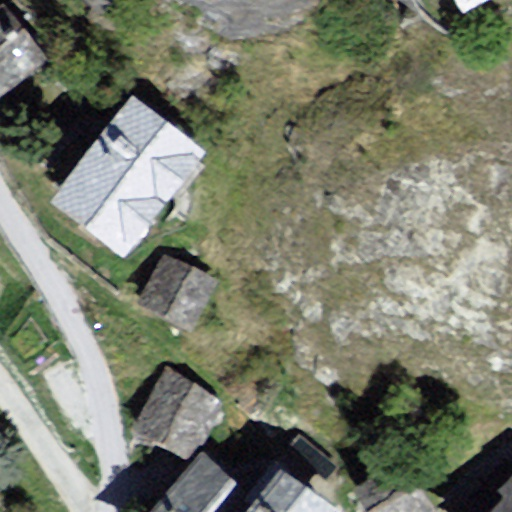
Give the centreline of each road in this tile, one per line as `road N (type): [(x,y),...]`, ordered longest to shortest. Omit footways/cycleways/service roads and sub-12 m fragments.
road 1 (residential): [(115,511),(103,392),(73,321),(0,198)]
road 2 (unknown): [(0,335),(107,511)]
